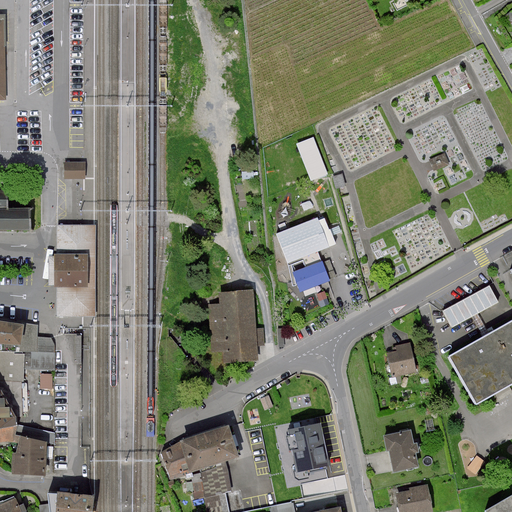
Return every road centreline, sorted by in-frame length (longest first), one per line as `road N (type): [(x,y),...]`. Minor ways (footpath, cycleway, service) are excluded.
road 1 (track): [(197,0),(214,66),(230,213),(263,300),(271,359)]
road 2 (track): [(242,0),(268,255)]
road 3 (unclassified): [(511,238),(326,341)]
road 4 (residential): [(326,341),(363,511)]
